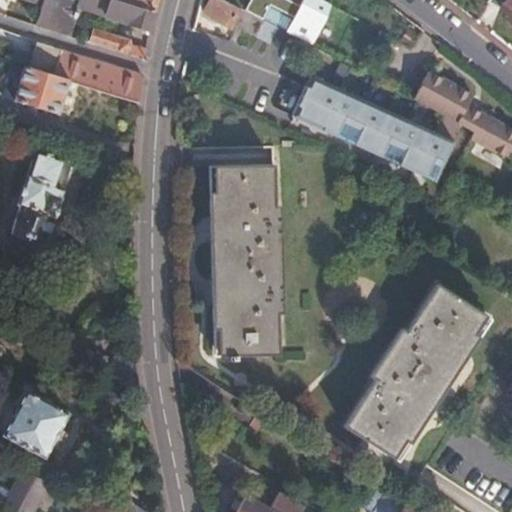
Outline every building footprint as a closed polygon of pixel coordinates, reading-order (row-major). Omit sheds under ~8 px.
[(41,0),(41,3),(34,25),(37,26),(78,39),(82,30),(71,26),(77,7),(149,29),(153,12),(115,0),(41,0)] [(115,0),(153,12),(155,0),(115,0)] [(238,9),(220,0),(208,0),(201,14),(229,28),(238,9)] [(511,0),(490,0),(488,3),(511,18),(511,0)] [(288,50),(294,39),(244,12),(237,24),(288,50)] [(94,28),(90,42),(142,58),(144,49),(133,45),(127,39),(94,28)] [(53,77),(63,50),(62,49),(33,40),(23,67),(53,77)] [(68,81),(137,102),(137,101),(140,74),(63,50),(53,77),(68,81)] [(56,114),(68,81),(53,77),(23,67),(22,67),(16,85),(7,83),(2,97),(56,114)] [(475,124),(511,145),(511,129),(481,113),(464,104),(465,100),(468,94),(424,71),(410,99),(471,132),(475,124)] [(338,139),(403,169),(432,182),(451,143),(309,78),(290,117),(338,139)] [(464,104),(481,113),(482,110),(465,100),(464,104)] [(509,157),(511,151),(511,145),(475,124),(471,132),(469,137),(509,157)] [(396,179),(403,169),(338,139),(333,150),(395,178),(396,179)] [(204,162),(272,161),(271,150),(204,151),(204,162)] [(21,204),(13,229),(44,241),(53,214),(55,215),(71,166),(35,152),(18,202),(21,204)] [(279,354),(273,163),(213,165),(218,354),(226,354),(226,360),(238,361),(238,354),(279,354)] [(485,319),(436,287),(346,428),(396,460),(485,319)] [(96,352),(89,365),(91,366),(103,372),(110,359),(96,352)] [(136,375),(135,364),(114,353),(110,359),(103,372),(139,390),(136,375)] [(25,390),(1,432),(42,455),(65,411),(25,390)] [(23,470),(21,472),(3,506),(12,511),(32,511),(48,484),(23,470)] [(411,511),(402,506),(405,501),(384,488),(372,481),(365,492),(361,500),(381,511),(411,511)] [(149,511),(122,498),(114,511),(149,511)] [(267,511),(247,500),(238,511),(267,511)]
